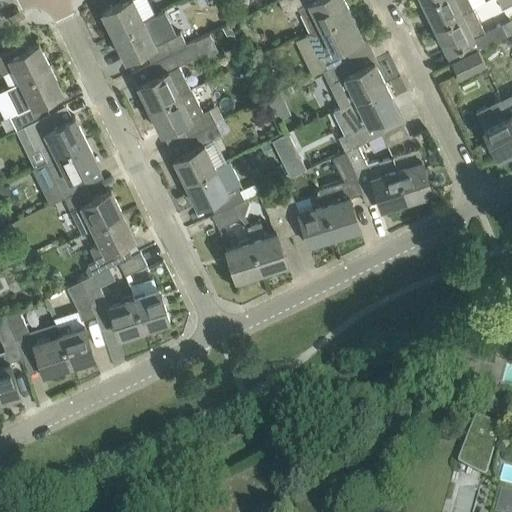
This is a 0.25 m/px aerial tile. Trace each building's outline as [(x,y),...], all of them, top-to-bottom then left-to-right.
[(114,35),(155,15),(147,0),(122,0),(102,10),(114,35)] [(309,30),(350,11),(345,0),(279,0),(286,12),(298,7),(309,30)] [(436,25),(473,7),(469,0),(429,0),(425,2),(436,25)] [(473,52),(479,49),(507,36),(501,24),(486,31),(473,7),(436,25),(447,48),(445,49),(446,50),(467,40),(473,52)] [(187,43),(180,31),(176,33),(165,10),(155,15),(114,35),(126,58),(145,49),(151,62),(187,43)] [(327,67),(349,57),(343,44),(362,35),(350,11),(309,30),(306,32),(318,56),(321,54),(327,67)] [(150,108),(190,88),(179,64),(202,53),(194,39),(187,43),(151,62),(157,74),(138,84),(150,108)] [(50,66),(38,42),(26,48),(23,43),(0,54),(0,68),(2,73),(14,67),(20,80),(50,66)] [(457,72),(475,64),(483,59),(479,49),(473,52),(452,62),(457,72)] [(341,106),(386,85),(374,60),(355,69),(349,57),(327,67),(323,69),(341,106)] [(28,122),(49,111),(43,100),(62,90),(50,66),(20,80),(21,81),(7,88),(18,111),(10,115),(17,129),(24,125),(28,123),(28,122)] [(363,140),(382,131),(385,129),(379,118),(398,108),(386,85),(341,106),(333,110),(345,133),(338,136),(345,150),(357,143),(363,140)] [(217,105),(204,111),(192,87),(190,88),(150,108),(162,132),(181,123),(187,135),(223,117),(217,105)] [(511,92),(502,98),(511,118),(511,92)] [(489,138),(474,145),(480,158),(495,151),(498,158),(500,157),(499,156),(511,149),(511,118),(502,98),(476,111),(484,126),(483,126),(489,138)] [(46,159),(86,139),(75,115),(56,125),(49,111),(28,122),(28,123),(24,125),(34,147),(40,144),(46,159)] [(205,142),(222,134),(229,130),(223,117),(187,135),(193,148),(174,157),(186,181),(216,166),(205,142)] [(387,144),(392,142),(410,133),(404,120),(385,129),(382,131),(387,144)] [(64,195),(85,185),(79,173),(98,163),(86,139),(46,159),(58,183),(64,195)] [(407,198),(393,155),(367,163),(357,143),(345,150),(356,172),(360,187),(373,183),(381,207),(383,207),(383,205),(407,198)] [(393,155),(407,198),(431,190),(431,192),(433,191),(418,147),(393,155)] [(297,149),(281,157),(290,176),(307,168),(297,149)] [(343,178),(356,172),(345,150),(332,156),(343,178)] [(244,198),(238,185),(226,162),(216,166),(186,181),(198,205),(209,200),(215,212),(236,202),(244,198)] [(362,192),(360,187),(356,172),(343,178),(340,179),(337,181),(319,187),(324,201),(334,234),(357,226),(358,227),(360,227),(350,195),(362,192)] [(324,201),(298,210),(296,201),(285,180),(275,184),(282,207),(287,223),(301,218),(309,243),(310,242),(310,241),(334,234),(324,201)] [(2,184),(0,184),(0,200),(6,203),(13,188),(2,184)] [(275,184),(258,192),(267,212),(269,211),(282,207),(275,184)] [(85,185),(64,195),(70,208),(82,232),(93,227),(122,212),(111,189),(92,198),(85,185)] [(215,212),(212,213),(219,227),(237,218),(240,217),(247,225),(250,223),(243,215),(236,202),(215,212)] [(131,255),(125,242),(134,237),(122,212),(93,227),(101,242),(90,248),(95,258),(88,262),(86,269),(89,276),(94,273),(101,269),(119,261),(131,255)] [(277,229),(264,233),(261,221),(247,225),(251,239),(261,269),(285,262),(286,263),(287,262),(277,229)] [(237,277),(261,269),(251,239),(227,246),(227,245),(225,246),(236,279),(238,278),(237,277)] [(125,274),(129,272),(147,264),(140,250),(131,255),(119,261),(125,274)] [(93,301),(106,294),(94,273),(89,276),(82,280),(93,301)] [(92,302),(93,301),(82,280),(68,286),(77,306),(81,319),(96,314),(92,302)] [(134,295),(144,327),(168,319),(168,320),(170,320),(159,286),(134,295)] [(120,334),(144,327),(134,295),(108,303),(119,336),(120,336),(120,334)] [(34,342),(33,339),(19,310),(6,317),(20,347),(34,342)] [(23,356),(20,347),(6,317),(0,319),(0,337),(6,351),(0,352),(0,398),(18,392),(19,394),(20,393),(10,360),(23,356)] [(56,321),(29,330),(33,339),(34,342),(44,373),(46,372),(45,371),(70,363),(58,325),(57,326),(56,321)] [(84,323),(71,327),(69,322),(58,325),(70,363),(93,356),(93,357),(95,356),(84,323)] [(480,362),(482,352),(470,349),(467,359),(480,362)] [(474,386),(476,376),(464,373),(461,383),(474,386)] [(473,418),(457,460),(457,462),(457,464),(458,464),(483,476),(484,476),(486,476),(486,475),(499,428),(499,426),(498,425),(478,417),(476,417),(474,417),(473,418)]
